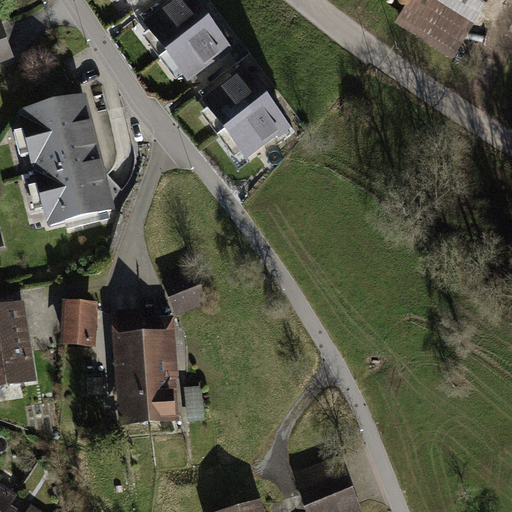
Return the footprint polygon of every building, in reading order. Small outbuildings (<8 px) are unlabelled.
[(192,2),(190,0),(177,0),(175,2),(177,4),(147,26),(167,52),(210,20),(196,0),(192,2)] [(392,0),(393,0),(463,0),(479,10),(485,0),(392,0)] [(414,0),(403,18),(454,50),(479,10),(463,0),(414,0)] [(225,39),(210,20),(167,52),(187,78),(216,56),(218,58),(228,50),(221,42),(225,39)] [(0,28),(0,58),(10,55),(0,28)] [(251,80),(244,71),(233,79),(235,81),(206,103),(226,130),(269,97),(254,78),(251,80)] [(269,97),(226,130),(245,156),(274,134),(276,136),(286,127),(280,119),(283,116),(269,97)] [(83,98),(23,113),(24,120),(22,120),(34,165),(36,165),(38,174),(36,175),(47,220),(50,220),(51,226),(111,210),(83,98)] [(195,275),(167,286),(176,309),(204,298),(195,275)] [(21,306),(0,308),(0,383),(32,379),(28,356),(25,357),(21,329),(24,329),(21,306)] [(93,308),(68,307),(66,342),(91,343),(93,308)] [(142,315),(119,317),(127,423),(150,421),(143,325),(142,315)] [(162,324),(143,325),(150,421),(173,419),(167,336),(163,336),(162,324)] [(187,422),(204,421),(202,387),(184,388),(187,422)] [(337,461),(310,472),(315,485),(303,490),(307,506),(309,511),(339,511),(356,505),(337,461)] [(0,511),(4,511),(7,508),(14,497),(0,488),(0,511)]
